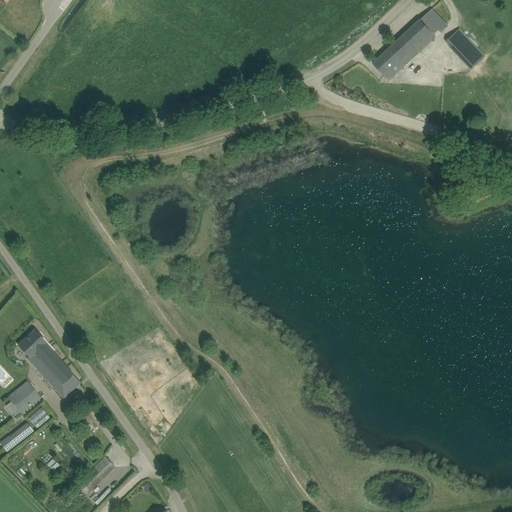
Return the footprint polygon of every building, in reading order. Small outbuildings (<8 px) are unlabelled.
[(423,54),(419,50),(435,36),(434,34),(439,30),(440,31),(447,25),(432,9),(373,63),(384,75),(396,64),(400,69),(416,53),(420,57),(423,54)] [(445,42),(470,69),(484,57),(459,29),(445,42)] [(34,330),(27,337),(19,345),(29,356),(27,357),(64,397),(73,389),(81,382),(45,343),(45,342),(34,330)] [(22,414),(40,399),(27,382),(9,397),(22,414)] [(47,405),(29,417),(37,428),(55,416),(47,405)] [(105,457),(78,483),(88,493),(115,467),(105,457)] [(75,477),(81,471),(75,465),(69,470),(75,477)] [(119,481),(123,477),(124,479),(126,476),(116,466),(110,472),(119,481)]
